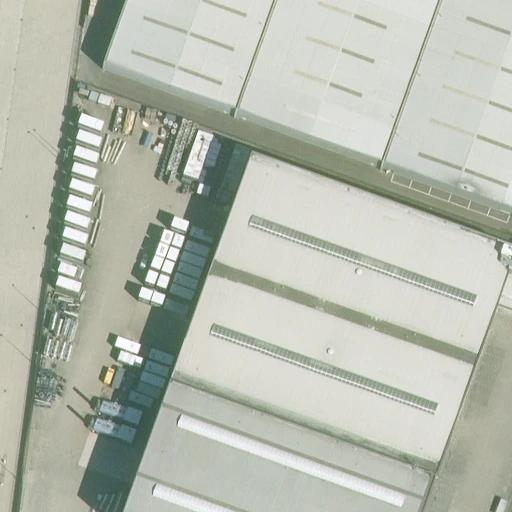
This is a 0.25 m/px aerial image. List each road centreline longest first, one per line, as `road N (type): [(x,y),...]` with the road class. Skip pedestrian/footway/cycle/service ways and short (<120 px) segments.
road 1 (unknown): [(96,0),(97,48),(128,73),(511,212)]
road 2 (unknown): [(100,511),(95,441),(131,256)]
road 3 (unknown): [(511,391),(459,511)]
